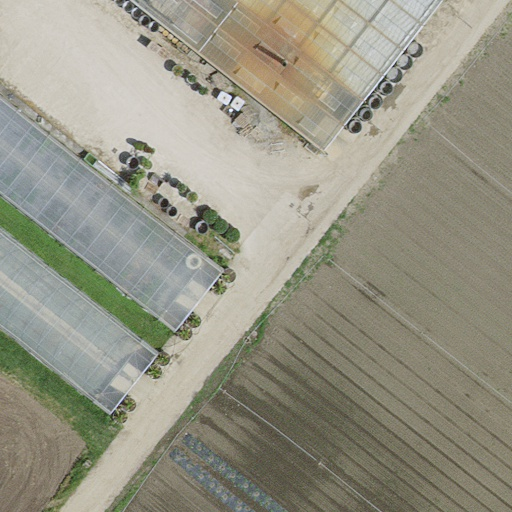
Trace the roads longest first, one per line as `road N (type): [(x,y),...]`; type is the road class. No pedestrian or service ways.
road 1 (track): [(474,0),(61,511)]
road 2 (track): [(74,0),(314,191)]
